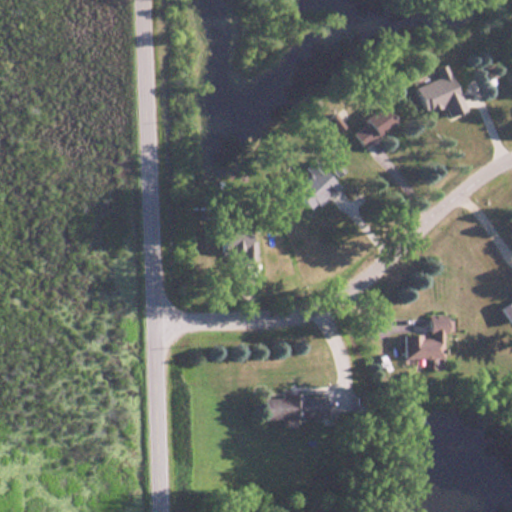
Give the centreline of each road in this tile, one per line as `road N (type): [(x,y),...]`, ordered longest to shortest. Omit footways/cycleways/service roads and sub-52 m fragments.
road 1 (tertiary): [(167,511),(146,0)]
road 2 (residential): [(160,317),(323,302),(358,284),(511,158)]
